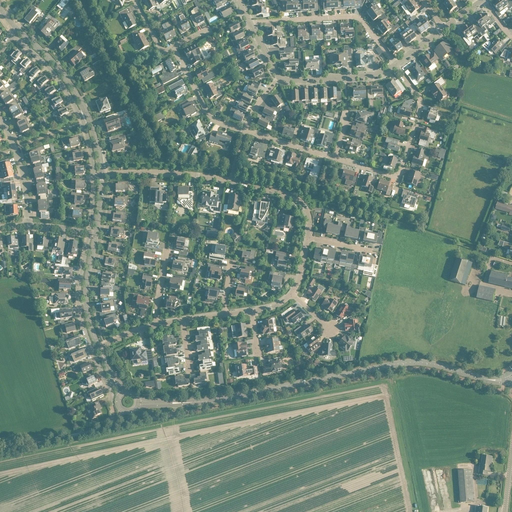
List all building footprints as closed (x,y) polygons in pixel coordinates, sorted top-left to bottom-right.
[(160,9),(156,0),(153,0),(152,0),(150,0),(149,0),(145,0),(144,1),(149,11),(150,10),(152,10),(154,9),(155,7),(156,7),(158,10),(160,9)] [(251,0),(252,6),(258,6),(258,9),(266,8),(269,8),(268,5),(262,5),(261,0),(251,0)] [(308,10),(308,0),(299,1),(300,12),(304,12),(303,11),(308,10)] [(319,5),(317,5),(316,0),(314,0),(308,0),(308,10),(314,10),(314,11),(317,11),(317,9),(319,9),(319,5)] [(332,9),(331,0),(321,0),(321,6),(323,6),(323,11),(327,11),(327,9),(332,9)] [(340,10),(339,0),(331,0),(332,9),(337,9),(337,10),(340,10)] [(349,8),(348,0),(339,0),(340,10),(344,10),(344,8),(349,8)] [(361,8),(365,0),(348,0),(349,8),(354,8),(354,9),(361,8)] [(371,0),(367,0),(365,5),(367,8),(369,7),(374,3),(373,2),(371,0)] [(410,0),(407,3),(405,0),(400,4),(402,6),(404,5),(407,10),(415,4),(412,0),(410,0)] [(447,9),(454,3),(451,0),(445,0),(446,3),(443,4),(447,9)] [(499,0),(498,1),(504,10),(507,8),(509,10),(511,7),(511,5),(510,2),(507,4),(504,0),(499,0)] [(292,11),(291,1),(283,2),(283,13),(287,13),(287,12),(292,11)] [(300,12),(299,1),(291,1),(292,11),(297,11),(297,12),(300,12)] [(496,4),(494,5),(498,11),(495,13),(499,17),(506,12),(504,10),(498,1),(496,3),(496,4)] [(380,10),(377,5),(375,3),(374,3),(369,7),(371,10),(366,13),(370,17),(377,11),(380,10)] [(457,7),(454,3),(447,9),(450,13),(457,7)] [(419,9),(415,4),(407,10),(411,14),(409,15),(411,18),(416,15),(414,12),(419,9)] [(223,17),(223,18),(232,14),(230,9),(228,10),(226,7),(225,8),(224,5),(216,9),(217,12),(220,11),(220,12),(220,14),(221,16),(223,17)] [(32,6),(28,11),(31,13),(25,20),(30,24),(32,22),(33,23),(39,16),(34,12),(36,10),(32,6)] [(191,12),(191,13),(193,16),(190,17),(195,27),(198,26),(198,25),(204,21),(200,12),(197,8),(193,10),(193,11),(191,12)] [(258,9),(256,9),(256,15),(263,15),(263,18),(269,17),(269,14),(266,14),(266,8),(258,9)] [(125,10),(119,13),(122,19),(123,19),(129,29),(136,25),(134,21),(135,19),(133,17),(132,15),(131,13),(127,15),(125,10)] [(378,18),(380,20),(385,17),(382,13),(380,13),(379,14),(377,11),(370,17),(373,22),(378,18)] [(483,15),(480,17),(487,25),(490,23),(491,26),(496,22),(492,18),(490,19),(486,14),(483,16),(483,15)] [(51,28),(57,22),(49,15),(41,25),(45,28),(41,34),(48,39),(55,30),(54,30),(51,28)] [(181,22),(176,25),(181,35),(184,33),(183,32),(190,29),(185,20),(183,15),(179,17),(181,22)] [(424,20),(419,24),(425,31),(429,28),(426,23),(428,21),(424,16),(422,18),(424,20)] [(380,31),(387,25),(386,23),(387,22),(387,20),(385,17),(380,20),(382,23),(377,26),(380,31)] [(478,19),(476,21),(480,26),(478,28),(483,35),(484,36),(486,34),(485,32),(487,31),(484,27),(487,25),(480,17),(478,19)] [(167,29),(161,32),(167,42),(170,40),(169,39),(176,36),(169,22),(164,24),(167,29)] [(240,28),(237,23),(229,27),(231,33),(229,34),(231,37),(237,34),(235,31),(240,28)] [(413,24),(411,26),(414,31),(417,29),(421,35),(425,31),(419,24),(417,25),(416,24),(414,23),(413,24)] [(353,29),(348,29),(348,25),(340,25),(341,35),(345,35),(345,38),(347,38),(354,38),(353,31),(353,29)] [(388,31),(390,34),(397,29),(395,26),(394,27),(393,26),(392,26),(389,27),(387,25),(380,31),(383,35),(388,31)] [(469,26),(466,28),(472,36),(474,39),(477,36),(479,38),(483,35),(478,28),(475,30),(471,25),(469,26)] [(336,32),(333,33),(333,26),(325,26),(326,36),(330,35),(330,39),(337,39),(336,32)] [(412,33),(414,31),(411,26),(404,31),(406,34),(412,41),(416,38),(412,33)] [(309,34),(308,34),(305,34),(305,27),(297,28),(298,37),(302,37),(303,41),(309,40),(309,34)] [(322,33),(319,33),(319,27),(311,27),(312,37),(316,36),(316,40),(323,40),(322,33)] [(464,30),(462,32),(466,37),(463,39),(469,46),(471,44),(468,40),(472,36),(466,28),(463,30),(464,30)] [(267,36),(272,36),(274,36),(274,39),(281,38),(281,32),(277,33),(277,29),(267,30),(267,36)] [(139,35),(137,30),(131,33),(134,38),(133,38),(140,51),(149,46),(146,41),(146,42),(144,39),(145,38),(142,34),(139,35)] [(242,32),(237,34),(231,37),(229,38),(234,46),(235,45),(235,46),(237,45),(241,43),(239,40),(244,37),(242,32)] [(407,45),(412,41),(406,34),(401,37),(399,34),(397,36),(401,41),(403,40),(407,45)] [(398,43),(401,41),(397,36),(392,40),(394,42),(392,44),(393,47),(391,49),(394,53),(397,51),(397,52),(402,48),(398,43)] [(60,38),(55,42),(59,45),(57,48),(61,52),(67,46),(63,42),(63,41),(60,38)] [(281,38),(274,39),(272,39),(272,46),(279,45),(279,48),(286,48),(285,42),(282,42),(281,38)] [(249,45),(246,40),(241,43),(237,45),(240,50),(238,51),(240,54),(245,51),(244,48),(249,45)] [(487,43),(482,46),(489,52),(489,53),(489,54),(490,54),(491,55),(492,54),(494,53),(496,54),(504,45),(499,41),(498,42),(496,40),(491,45),(490,45),(491,44),(490,43),(489,42),(488,43),(487,43)] [(451,49),(445,42),(440,46),(441,47),(437,49),(440,53),(438,55),(442,60),(444,58),(443,57),(447,54),(446,53),(451,49)] [(81,49),(78,45),(68,53),(71,57),(69,59),(71,62),(70,62),(74,67),(75,67),(74,66),(84,58),(80,54),(79,54),(77,52),(81,49)] [(203,60),(196,46),(184,52),(187,56),(188,56),(193,65),(203,60)] [(346,62),(353,62),(352,46),(344,47),(344,55),(330,55),(331,66),(336,66),(336,67),(337,68),(340,68),(342,67),(341,65),(347,65),(346,62)] [(286,52),(279,52),(279,57),(280,57),(280,60),(290,59),(290,54),(293,54),(293,48),(286,49),(286,52)] [(505,50),(500,57),(508,59),(511,60),(511,61),(511,62),(511,61),(511,49),(510,49),(509,52),(505,50)] [(11,62),(16,66),(20,61),(18,59),(22,54),(17,51),(15,53),(14,53),(10,57),(13,60),(11,62)] [(247,54),(245,51),(240,54),(241,57),(243,56),(246,61),(249,59),(250,59),(255,57),(252,51),(247,54)] [(356,52),(355,54),(356,67),(364,67),(364,65),(373,64),(372,56),(364,57),(363,53),(362,52),(361,51),(358,51),(356,52)] [(423,61),(424,63),(428,69),(434,64),(434,63),(438,59),(434,54),(429,57),(428,55),(421,60),(422,61),(423,61)] [(319,66),(322,66),(321,56),(313,57),(314,61),(305,61),(306,69),(314,68),(314,69),(319,69),(319,66)] [(19,71),(24,75),(29,69),(27,67),(31,63),(27,59),(24,62),(24,61),(20,65),(23,68),(19,71)] [(251,62),(250,59),(249,59),(246,61),(244,62),(246,65),(244,66),(245,68),(247,68),(248,71),(254,68),(259,65),(256,60),(251,62)] [(161,66),(151,72),(153,75),(163,70),(165,73),(164,75),(165,78),(161,80),(164,85),(178,77),(176,72),(173,74),(172,72),(176,70),(175,68),(175,67),(174,66),(173,65),(174,65),(173,63),(172,64),(170,60),(168,61),(167,61),(167,62),(163,64),(162,63),(162,64),(160,65),(161,66)] [(298,66),(298,60),(291,61),(291,63),(284,64),(284,69),(285,69),(286,72),(295,71),(295,66),(298,66)] [(423,67),(422,67),(420,69),(416,64),(408,69),(416,80),(419,77),(420,79),(427,73),(423,67)] [(30,81),(32,84),(38,78),(36,76),(40,72),(36,68),(33,70),(33,69),(29,73),(31,76),(29,78),(31,80),(30,81)] [(90,68),(89,69),(80,74),(80,75),(80,74),(82,78),(84,82),(94,76),(93,77),(91,74),(92,73),(92,72),(91,73),(89,69),(90,69),(90,68)] [(255,71),(254,68),(248,71),(249,73),(248,73),(249,75),(253,75),(255,78),(257,77),(257,79),(258,79),(266,79),(264,79),(265,73),(264,73),(263,74),(260,68),(255,71)] [(197,73),(195,74),(199,80),(201,79),(203,84),(215,78),(212,72),(207,75),(204,69),(200,71),(198,70),(197,73)] [(36,88),(40,92),(46,87),(44,85),(48,81),(45,77),(42,79),(41,79),(35,84),(37,87),(36,88)] [(436,86),(431,90),(435,95),(433,96),(435,98),(436,97),(439,101),(442,99),(442,100),(443,99),(442,99),(446,96),(439,86),(444,83),(441,78),(434,84),(436,86)] [(185,88),(184,88),(183,88),(182,87),(184,85),(182,80),(168,87),(171,92),(174,91),(176,95),(175,95),(177,99),(184,95),(184,96),(189,94),(187,91),(186,91),(186,90),(186,89),(185,88)] [(213,84),(212,81),(206,84),(208,87),(204,88),(208,95),(207,96),(207,97),(207,98),(208,98),(209,99),(210,98),(210,99),(215,96),(216,99),(222,96),(219,91),(216,93),(212,85),(213,84)] [(405,90),(399,82),(396,84),(393,81),(385,86),(393,97),(401,91),(402,93),(405,90)] [(0,92),(0,93),(7,88),(10,86),(8,84),(5,86),(2,82),(0,83),(0,92)] [(245,88),(243,91),(249,94),(255,97),(258,91),(256,90),(257,87),(258,88),(260,85),(253,82),(252,85),(248,83),(247,86),(246,86),(245,87),(245,88)] [(165,91),(163,86),(156,90),(158,95),(165,91)] [(43,100),(45,103),(53,97),(51,95),(56,91),(53,87),(50,89),(49,88),(44,91),(46,94),(44,96),(46,98),(43,100)] [(353,93),(353,97),(357,97),(358,100),(366,100),(365,88),(360,88),(360,87),(356,87),(356,89),(353,89),(353,93)] [(371,90),(367,90),(368,99),(374,99),(374,96),(382,95),(382,87),(374,88),(374,87),(371,87),(371,90)] [(3,101),(12,95),(7,88),(0,93),(2,95),(1,96),(1,97),(0,97),(2,100),(3,101)] [(336,89),(329,90),(330,96),(330,100),(336,100),(336,102),(342,102),(341,94),(336,94),(336,89)] [(321,103),(320,93),(317,93),(317,90),(310,91),(311,97),(311,104),(321,103)] [(320,90),(320,93),(321,103),(330,103),(330,100),(330,96),(327,96),(326,90),(320,90)] [(247,97),(249,94),(243,91),(241,94),(243,95),(241,101),(244,102),(250,105),(252,99),(247,97)] [(301,91),(301,97),(301,102),(302,102),(305,101),(306,104),(311,104),(311,97),(308,97),(307,91),(301,91)] [(299,104),(302,104),(302,102),(301,102),(301,97),(298,98),(298,92),(291,92),(292,102),(298,102),(299,104)] [(15,100),(12,95),(3,101),(4,103),(6,105),(7,105),(8,104),(10,107),(15,103),(14,100),(15,100)] [(275,105),(272,111),(274,112),(280,114),(280,113),(279,113),(279,111),(281,110),(279,107),(282,105),(277,96),(271,100),(275,105)] [(51,106),(54,111),(59,108),(58,105),(63,102),(60,97),(57,99),(56,98),(51,101),(53,105),(51,106)] [(106,102),(105,100),(96,103),(99,111),(100,111),(101,113),(105,111),(106,113),(109,111),(109,110),(110,110),(108,106),(111,105),(110,100),(106,102)] [(236,102),(234,108),(237,109),(240,111),(246,113),(248,108),(243,106),(244,102),(241,101),(239,100),(237,103),(236,102)] [(182,108),(184,111),(180,113),(184,120),(189,117),(189,116),(190,115),(191,116),(196,113),(193,108),(193,109),(192,107),(194,106),(192,102),(189,104),(187,101),(179,105),(181,108),(182,108)] [(12,115),(21,109),(18,105),(17,105),(15,103),(10,107),(11,109),(10,110),(9,111),(10,113),(11,113),(12,115)] [(411,111),(408,110),(410,105),(404,103),(403,108),(401,108),(399,115),(394,113),(393,117),(401,119),(402,116),(409,118),(411,111)] [(231,108),(230,111),(231,113),(234,115),(233,118),(241,122),(244,117),(239,114),(240,111),(237,109),(234,108),(233,107),(231,108)] [(273,115),(274,112),(272,111),(265,107),(263,113),(268,116),(267,118),(273,121),(275,117),(275,116),(273,115)] [(55,117),(58,122),(65,119),(63,116),(69,113),(66,108),(63,110),(63,109),(56,112),(58,115),(55,117)] [(428,115),(428,116),(427,116),(426,116),(426,117),(426,118),(427,118),(427,119),(429,120),(429,121),(429,122),(434,124),(435,122),(437,117),(437,116),(437,114),(436,114),(437,110),(429,108),(427,112),(429,112),(429,115),(428,115)] [(24,114),(21,109),(12,115),(13,116),(12,117),(14,119),(15,119),(16,118),(18,121),(24,118),(22,115),(24,114)] [(111,119),(103,122),(106,129),(108,133),(121,128),(118,121),(119,121),(117,116),(121,114),(129,112),(128,110),(121,112),(110,116),(111,119)] [(357,113),(355,121),(367,125),(368,122),(371,121),(373,114),(369,113),(368,116),(357,113)] [(19,129),(29,124),(25,117),(24,118),(18,121),(19,123),(17,124),(18,124),(17,125),(18,128),(18,127),(19,129)] [(270,127),(272,123),(274,124),(275,122),(273,121),(267,118),(265,121),(260,119),(257,124),(266,129),(268,126),(270,127)] [(198,121),(193,124),(194,125),(190,127),(192,131),(190,132),(193,139),(194,138),(195,140),(200,143),(202,140),(204,141),(209,133),(204,130),(203,132),(202,131),(200,128),(202,127),(198,121)] [(403,124),(400,123),(392,121),(391,127),(394,128),(393,133),(403,136),(403,135),(404,136),(405,132),(404,132),(405,129),(402,128),(403,124)] [(29,124),(19,129),(20,131),(21,134),(22,133),(22,134),(24,133),(25,136),(31,133),(33,132),(31,129),(29,124)] [(368,131),(369,127),(359,124),(358,128),(352,126),(350,136),(362,139),(365,131),(368,131)] [(284,127),(282,135),(292,138),(293,135),(296,136),(298,129),(295,128),(294,130),(284,127)] [(312,138),(315,139),(318,130),(313,128),(312,131),(302,128),(300,134),(302,135),(300,140),(308,143),(308,141),(310,142),(312,138)] [(420,140),(418,146),(425,148),(427,142),(428,138),(434,140),(436,132),(429,130),(424,129),(423,133),(421,132),(419,139),(420,140)] [(211,134),(209,142),(218,145),(221,146),(221,144),(229,147),(229,145),(230,145),(230,143),(232,137),(224,134),(224,133),(218,131),(217,135),(211,134)] [(331,143),(334,135),(321,131),(317,145),(324,148),(326,141),(331,143)] [(110,146),(110,148),(111,150),(112,152),(124,149),(123,145),(124,144),(124,142),(126,141),(124,135),(112,138),(113,143),(109,144),(110,146)] [(72,141),(71,137),(61,140),(63,146),(70,145),(71,148),(79,146),(79,144),(80,144),(79,140),(78,140),(78,139),(72,141)] [(389,144),(387,148),(387,149),(388,149),(388,150),(390,151),(391,150),(398,152),(398,151),(399,151),(400,149),(399,148),(399,147),(397,146),(398,141),(387,138),(385,143),(389,144)] [(361,147),(362,142),(353,140),(353,141),(353,142),(352,143),(348,142),(346,149),(355,152),(356,149),(361,147)] [(264,158),(267,147),(264,146),(264,145),(258,144),(258,145),(256,145),(257,144),(254,143),(253,146),(254,146),(253,147),(251,146),(250,149),(251,150),(250,153),(249,153),(248,156),(252,157),(252,156),(253,156),(252,159),(257,160),(258,157),(264,158)] [(45,150),(44,147),(31,151),(31,154),(30,154),(30,155),(29,155),(30,158),(31,160),(41,157),(40,152),(45,150)] [(190,149),(190,158),(195,158),(199,151),(192,147),(190,149)] [(282,165),(286,152),(277,150),(277,152),(270,149),(267,159),(271,160),(271,162),(282,165)] [(424,152),(423,152),(417,150),(416,154),(416,157),(414,156),(412,164),(422,167),(421,166),(423,159),(426,160),(428,159),(430,152),(424,150),(424,152)] [(76,154),(75,151),(68,153),(69,159),(73,158),(74,162),(82,160),(82,158),(83,158),(83,154),(81,155),(81,153),(76,154)] [(288,153),(285,163),(293,165),(293,164),(295,165),(293,169),(297,170),(298,166),(300,160),(295,158),(296,155),(288,153)] [(384,165),(383,169),(391,172),(392,168),(394,169),(397,159),(395,159),(396,156),(389,154),(388,157),(389,157),(386,166),(384,165)] [(41,157),(31,160),(31,161),(32,164),(33,164),(33,165),(34,164),(35,167),(42,165),(41,162),(43,162),(41,157)] [(313,181),(315,181),(314,184),(315,185),(316,182),(320,171),(316,170),(318,163),(318,162),(308,159),(306,159),(304,168),(305,169),(311,171),(309,177),(310,179),(313,179),(313,181)] [(6,165),(5,161),(0,162),(0,168),(1,168),(2,173),(12,170),(10,164),(6,165)] [(34,170),(33,171),(34,174),(34,175),(45,173),(44,168),(42,168),(42,165),(35,167),(36,169),(34,170)] [(78,168),(78,165),(70,166),(71,173),(75,172),(75,176),(84,175),(84,173),(85,173),(85,169),(84,169),(83,168),(78,168)] [(13,177),(12,170),(2,173),(3,177),(0,178),(0,182),(0,184),(10,182),(11,182),(10,178),(13,177)] [(344,170),(341,179),(351,182),(350,185),(354,187),(357,178),(353,177),(354,173),(344,170)] [(409,177),(407,184),(416,187),(420,174),(410,170),(408,177),(409,177)] [(45,173),(34,175),(35,177),(34,177),(35,180),(36,180),(36,181),(38,180),(38,183),(45,182),(49,181),(49,177),(46,178),(45,173)] [(365,176),(362,187),(366,188),(365,192),(371,193),(373,187),(370,186),(372,178),(365,176)] [(79,183),(79,180),(72,179),(71,186),(75,186),(75,190),(84,190),(84,188),(86,188),(86,184),(84,184),(84,183),(79,183)] [(379,180),(377,189),(386,192),(385,195),(390,197),(392,188),(388,187),(389,183),(379,180)] [(10,182),(0,184),(1,187),(6,187),(6,189),(5,189),(4,190),(4,191),(4,194),(16,192),(15,185),(11,185),(10,182)] [(37,186),(36,186),(36,189),(37,189),(37,191),(48,190),(47,185),(45,185),(45,182),(38,183),(39,185),(37,186)] [(128,191),(128,182),(121,182),(121,186),(115,186),(115,187),(114,187),(114,191),(116,191),(116,193),(127,193),(128,192),(128,191)] [(159,188),(150,188),(149,203),(155,203),(155,205),(163,205),(163,203),(166,203),(166,196),(163,195),(163,192),(159,192),(159,188)] [(177,201),(177,202),(177,203),(177,204),(178,204),(179,205),(180,205),(181,205),(181,204),(182,204),(185,208),(186,206),(190,210),(192,212),(193,210),(192,209),(192,203),(193,203),(192,202),(192,201),(193,201),(192,200),(193,192),(189,192),(189,189),(186,189),(180,189),(179,189),(178,192),(178,196),(180,196),(180,200),(179,200),(178,200),(177,201)] [(37,193),(37,196),(38,196),(38,197),(40,196),(40,199),(47,199),(52,198),(52,195),(48,195),(48,190),(37,191),(37,193)] [(414,208),(418,196),(409,194),(410,192),(403,190),(402,196),(404,196),(403,200),(402,204),(405,205),(404,208),(409,209),(410,206),(414,208)] [(5,200),(0,201),(0,203),(0,205),(5,204),(12,204),(12,201),(17,200),(16,192),(4,194),(5,200)] [(78,197),(79,194),(71,193),(71,200),(74,200),(74,204),(83,205),(83,203),(84,203),(85,199),(84,199),(84,198),(78,197)] [(213,196),(213,195),(213,194),(213,193),(212,193),(212,194),(209,193),(208,193),(208,194),(208,195),(203,194),(203,196),(202,196),(201,197),(201,198),(202,199),(203,199),(202,205),(203,206),(203,207),(205,208),(206,208),(207,208),(208,207),(208,206),(214,207),(214,213),(220,214),(221,203),(217,203),(217,196),(213,196)] [(229,195),(229,196),(229,199),(225,198),(223,211),(227,212),(227,211),(233,212),(233,210),(239,211),(240,198),(237,197),(237,196),(229,195)] [(127,204),(128,198),(120,197),(120,201),(115,200),(115,201),(113,201),(113,205),(114,205),(114,207),(123,208),(124,204),(127,204)] [(39,202),(38,202),(38,206),(38,205),(38,207),(49,207),(49,202),(52,202),(52,198),(47,199),(40,199),(40,202),(39,202)] [(269,206),(269,205),(269,204),(268,206),(255,203),(253,221),(257,222),(256,222),(256,223),(257,224),(257,225),(256,226),(257,225),(258,226),(259,226),(260,227),(261,227),(262,226),(263,226),(264,225),(264,224),(267,224),(268,216),(265,216),(265,214),(266,214),(266,213),(267,212),(267,211),(268,209),(268,208),(269,206)] [(511,207),(497,203),(495,209),(509,213),(509,215),(511,216),(511,207)] [(14,207),(14,204),(12,204),(5,204),(5,208),(8,207),(8,215),(10,215),(10,216),(18,215),(17,207),(14,207)] [(49,212),(49,207),(38,207),(38,209),(38,212),(39,212),(39,213),(41,213),(41,219),(49,219),(49,212)] [(77,211),(77,208),(70,207),(69,213),(73,214),(72,218),(81,219),(81,217),(83,217),(83,214),(82,213),(82,212),(77,211)] [(126,220),(126,213),(119,212),(118,216),(113,215),(113,216),(112,216),(111,220),(113,220),(112,222),(121,223),(124,223),(125,223),(125,222),(126,220)] [(278,221),(277,227),(284,229),(284,227),(291,228),(292,228),(294,221),(292,220),(293,219),(292,218),(292,217),(283,215),(283,217),(282,217),(281,222),(278,221)] [(332,235),(334,224),(331,223),(331,221),(329,220),(328,221),(325,221),(323,228),(327,228),(326,234),(327,234),(332,235)] [(340,231),(342,232),(344,225),(341,224),(341,223),(338,222),(338,225),(334,224),(332,235),(337,236),(338,236),(340,231)] [(271,225),(269,224),(268,225),(268,227),(267,228),(265,229),(264,230),(263,230),(270,234),(271,225)] [(351,239),(352,230),(353,228),(349,227),(350,225),(347,224),(347,225),(344,225),(342,232),(345,232),(344,237),(345,238),(351,239)] [(123,235),(124,229),(117,227),(116,231),(111,230),(111,231),(110,231),(109,235),(110,235),(110,237),(119,238),(120,234),(123,235)] [(358,235),(361,235),(362,229),(359,228),(358,232),(352,230),(351,239),(356,240),(357,240),(358,235)] [(369,243),(371,234),(372,232),(365,231),(366,229),(362,229),(361,235),(364,236),(363,241),(364,241),(364,242),(369,243)] [(383,240),(381,239),(381,238),(382,234),(381,233),(381,232),(378,232),(377,235),(371,234),(369,243),(375,244),(376,244),(376,242),(378,243),(378,244),(382,245),(383,240)] [(145,243),(144,247),(154,249),(154,245),(157,246),(159,243),(158,242),(158,235),(153,234),(148,233),(148,235),(147,240),(145,243)] [(18,251),(19,251),(18,240),(15,240),(14,237),(7,238),(8,250),(18,251)] [(33,252),(33,240),(29,240),(29,237),(26,237),(22,237),(22,243),(21,243),(21,248),(26,248),(26,252),(33,252)] [(43,251),(48,251),(49,240),(49,241),(46,241),(46,239),(44,239),(44,238),(38,237),(38,240),(37,240),(36,241),(36,242),(37,243),(38,244),(37,246),(37,247),(43,247),(43,251)] [(53,245),(52,250),(56,251),(56,252),(57,253),(63,254),(65,246),(62,245),(63,240),(55,238),(54,245),(53,245)] [(177,243),(175,250),(180,251),(179,255),(186,257),(187,252),(188,248),(184,247),(184,245),(185,240),(184,240),(184,238),(181,238),(181,239),(177,238),(176,243),(177,243)] [(67,252),(67,256),(73,257),(73,254),(77,255),(78,250),(76,250),(77,243),(69,241),(68,249),(67,248),(66,252),(67,252)] [(121,250),(122,244),(114,242),(114,246),(109,245),(108,246),(107,246),(106,249),(108,250),(107,251),(116,253),(117,249),(121,250)] [(511,244),(504,242),(502,247),(508,249),(506,255),(511,256),(511,244)] [(487,249),(484,248),(485,246),(481,245),(479,250),(486,253),(487,249)] [(210,253),(209,259),(219,261),(220,258),(219,257),(219,256),(224,257),(225,249),(224,249),(224,247),(221,247),(220,246),(220,248),(216,247),(215,253),(213,253),(212,254),(210,253)] [(315,254),(313,260),(314,260),(317,261),(320,262),(326,264),(329,250),(323,249),(323,250),(322,250),(322,254),(315,252),(315,254)] [(334,252),(329,250),(326,264),(333,265),(333,264),(336,265),(337,258),(334,257),(335,252),(334,252)] [(241,259),(244,260),(245,260),(245,263),(244,263),(251,264),(252,261),(253,261),(255,251),(251,251),(251,254),(245,253),(246,252),(242,251),(241,255),(242,255),(241,259)] [(276,252),(275,261),(278,262),(277,265),(277,266),(281,267),(281,266),(286,267),(288,258),(285,257),(286,254),(276,252)] [(145,260),(144,266),(155,267),(156,262),(153,261),(154,255),(144,253),(143,260),(145,260)] [(345,267),(347,254),(342,253),(342,254),(341,253),(340,259),(337,258),(336,265),(339,266),(338,266),(345,267)] [(353,255),(347,254),(345,267),(351,269),(351,268),(354,269),(356,262),(353,261),(354,256),(353,256),(353,255)] [(118,265),(119,259),(112,257),(111,260),(106,259),(105,261),(104,260),(103,264),(105,264),(104,266),(113,268),(114,264),(118,265)] [(173,263),(172,270),(172,269),(182,271),(183,267),(184,267),(185,263),(189,263),(189,259),(176,257),(176,258),(178,258),(177,261),(175,261),(175,263),(173,263)] [(363,271),(366,258),(361,257),(360,257),(358,262),(356,262),(354,269),(357,269),(357,270),(363,271)] [(371,259),(366,258),(363,271),(370,272),(373,273),(372,277),(375,278),(378,266),(371,265),(372,260),(371,260),(371,259)] [(456,258),(449,281),(465,286),(472,263),(456,258)] [(69,269),(69,266),(65,265),(61,265),(58,265),(56,264),(55,267),(55,271),(59,271),(61,271),(62,272),(61,275),(72,276),(72,269),(69,269)] [(138,272),(141,272),(141,267),(132,265),(131,274),(138,275),(138,272)] [(208,265),(207,272),(210,273),(209,279),(217,280),(217,281),(218,281),(219,281),(220,281),(220,280),(221,279),(221,278),(221,277),(221,273),(220,273),(220,270),(216,269),(217,266),(208,265)] [(239,279),(244,280),(245,280),(248,281),(249,276),(252,277),(254,269),(245,267),(245,271),(239,270),(239,275),(239,274),(240,275),(239,279)] [(115,280),(116,274),(109,272),(108,275),(103,274),(102,275),(101,275),(100,279),(102,279),(101,281),(110,283),(111,279),(115,280)] [(281,287),(282,279),(282,278),(278,277),(279,274),(270,272),(269,280),(271,283),(269,284),(269,285),(272,289),(274,287),(279,288),(281,287)] [(511,278),(511,279),(508,278),(508,276),(491,272),(489,283),(511,288),(511,278)] [(152,279),(150,278),(149,278),(149,275),(143,274),(142,281),(143,281),(143,284),(143,285),(143,286),(144,287),(145,287),(144,290),(149,291),(149,288),(151,288),(152,282),(151,282),(152,279)] [(170,289),(174,290),(175,292),(176,290),(179,291),(180,287),(181,287),(182,281),(185,282),(186,278),(175,276),(174,279),(170,279),(169,285),(171,285),(170,289)] [(68,283),(68,280),(58,279),(58,282),(59,282),(59,289),(63,289),(63,291),(66,291),(66,289),(70,290),(71,283),(68,283)] [(248,294),(249,287),(242,286),(242,290),(237,289),(236,291),(235,296),(244,297),(244,294),(248,294)] [(309,290),(307,294),(309,295),(308,297),(312,299),(316,301),(322,293),(324,289),(319,286),(317,290),(314,288),(311,292),(309,290)] [(492,302),(495,293),(495,290),(479,286),(476,298),(492,302)] [(99,291),(99,295),(100,295),(100,297),(113,297),(113,287),(106,287),(106,290),(100,290),(100,291),(99,291)] [(212,301),(216,302),(218,293),(217,292),(218,289),(206,287),(205,290),(209,291),(207,298),(206,298),(205,302),(212,303),(212,301)] [(67,297),(67,294),(51,294),(51,297),(53,297),(53,305),(54,307),(57,307),(58,305),(58,304),(63,304),(64,305),(66,305),(67,304),(68,304),(68,301),(69,301),(70,299),(70,298),(69,297),(67,297)] [(134,298),(133,301),(137,301),(136,305),(139,306),(139,309),(141,309),(144,310),(146,310),(147,307),(148,307),(149,303),(149,302),(148,302),(146,301),(146,298),(138,297),(138,295),(134,295),(133,298),(134,298)] [(167,303),(166,308),(174,309),(179,306),(176,301),(176,298),(169,297),(168,301),(167,301),(166,303),(167,303)] [(325,307),(325,308),(324,308),(331,313),(337,304),(330,299),(329,300),(326,298),(322,305),(325,307)] [(101,307),(100,307),(100,311),(101,311),(102,313),(111,311),(115,311),(114,307),(113,301),(106,302),(106,305),(101,306),(101,307)] [(342,305),(336,315),(341,319),(344,315),(345,316),(345,315),(349,317),(352,312),(348,310),(349,309),(347,308),(348,307),(348,306),(346,305),(345,305),(344,306),(342,305)] [(60,313),(55,314),(56,320),(65,319),(69,319),(69,318),(72,318),(71,311),(68,311),(68,308),(59,309),(60,313)] [(287,311),(280,315),(281,316),(282,315),(287,322),(290,320),(291,321),(292,321),(294,324),(302,317),(298,311),(295,313),(292,310),(289,313),(287,311)] [(116,320),(114,314),(108,316),(109,320),(104,321),(104,322),(103,323),(104,326),(105,326),(106,328),(115,325),(113,321),(116,320)] [(350,324),(344,325),(345,331),(350,331),(350,332),(358,331),(357,321),(355,321),(355,318),(350,319),(350,322),(350,324)] [(265,334),(274,333),(272,320),(263,322),(264,326),(262,326),(262,328),(261,328),(261,329),(261,332),(262,332),(263,332),(263,334),(265,334)] [(68,326),(67,323),(61,325),(63,330),(66,329),(67,333),(76,331),(74,324),(68,326)] [(245,324),(235,326),(236,332),(232,332),(233,339),(236,338),(237,338),(247,337),(247,336),(246,330),(245,324)] [(301,327),(294,332),(297,336),(300,334),(303,338),(312,332),(310,329),(311,328),(308,325),(303,329),(301,327)] [(208,338),(207,331),(210,331),(209,327),(205,328),(205,331),(197,332),(197,333),(198,333),(199,335),(198,335),(198,337),(196,337),(195,337),(193,339),(195,342),(196,342),(196,343),(198,342),(208,341),(207,341),(206,338),(208,338)] [(75,339),(74,336),(63,340),(65,343),(64,344),(67,343),(69,349),(81,345),(78,339),(76,340),(75,339),(76,339),(75,339)] [(165,347),(163,347),(172,346),(175,346),(175,345),(176,345),(176,344),(177,341),(175,340),(175,339),(174,340),(173,340),(172,336),(173,336),(162,337),(163,344),(164,344),(165,347)] [(309,341),(306,343),(306,344),(309,347),(306,349),(310,354),(314,352),(320,347),(319,347),(317,344),(320,341),(316,336),(309,341)] [(342,346),(340,348),(345,352),(347,350),(347,351),(352,345),(352,344),(353,342),(347,337),(344,341),(343,339),(339,344),(342,346)] [(278,339),(266,340),(267,346),(266,346),(267,347),(268,347),(268,348),(267,349),(268,353),(279,352),(278,339)] [(209,348),(208,341),(198,342),(199,347),(197,347),(197,346),(196,346),(197,347),(194,349),(196,351),(196,352),(197,352),(201,352),(210,350),(208,350),(208,348),(209,348)] [(246,347),(247,347),(246,343),(232,345),(233,350),(236,350),(237,358),(246,356),(245,350),(246,350),(246,347)] [(322,351),(322,356),(323,356),(331,357),(334,357),(335,352),(332,351),(332,345),(325,344),(325,347),(324,347),(323,351),(322,351)] [(172,349),(172,346),(163,347),(164,354),(166,354),(166,356),(164,357),(173,356),(177,355),(178,355),(178,354),(179,351),(176,350),(176,349),(176,350),(173,350),(172,349)] [(80,352),(79,349),(69,354),(70,357),(69,357),(72,356),(75,362),(86,358),(84,352),(81,354),(80,353),(81,352),(80,352)] [(140,349),(130,350),(132,361),(137,360),(137,362),(137,363),(138,364),(139,364),(140,364),(141,363),(141,362),(147,361),(145,351),(140,352),(140,349)] [(211,357),(210,350),(201,352),(202,355),(201,355),(201,356),(198,356),(198,357),(196,358),(197,361),(198,362),(199,362),(202,361),(211,360),(209,360),(209,358),(211,357)] [(173,359),(173,356),(164,357),(165,364),(167,363),(167,366),(165,366),(166,366),(174,365),(178,365),(178,364),(179,364),(179,363),(180,361),(177,359),(174,359),(174,358),(173,359)] [(267,366),(262,367),(263,374),(278,372),(278,373),(283,372),(282,367),(280,367),(279,359),(274,360),(274,361),(269,362),(269,365),(266,365),(267,366)] [(212,367),(211,360),(202,361),(203,364),(202,364),(202,366),(200,366),(199,365),(199,366),(197,368),(199,370),(199,371),(200,371),(200,372),(211,370),(210,367),(212,367)] [(81,364),(72,368),(74,371),(78,369),(79,371),(81,370),(83,374),(91,370),(88,364),(83,366),(81,364)] [(175,368),(174,365),(166,366),(166,373),(168,373),(169,376),(179,374),(180,374),(180,373),(181,370),(179,369),(179,368),(178,368),(178,369),(175,369),(175,368)] [(237,367),(238,372),(236,373),(237,376),(238,376),(238,378),(247,376),(251,375),(251,376),(257,375),(256,368),(250,368),(250,369),(246,370),(246,365),(237,367)] [(205,374),(196,375),(197,375),(197,378),(197,379),(194,380),(194,379),(191,379),(191,385),(193,384),(193,385),(194,385),(205,384),(205,381),(206,381),(205,374)] [(183,377),(184,377),(184,376),(175,378),(176,385),(177,385),(178,387),(188,386),(189,385),(191,385),(191,379),(187,380),(184,381),(184,380),(183,377)] [(93,377),(92,378),(87,380),(86,380),(86,378),(86,377),(78,381),(86,384),(86,385),(88,386),(88,387),(97,383),(96,382),(97,380),(94,379),(93,377)] [(97,388),(96,388),(85,393),(88,399),(90,398),(92,402),(96,400),(95,399),(99,397),(100,398),(103,397),(101,392),(102,392),(101,392),(100,392),(99,390),(98,391),(98,390),(97,391),(96,388),(97,388)] [(99,407),(100,406),(99,402),(86,408),(88,412),(90,411),(92,415),(91,416),(92,420),(96,418),(95,417),(102,414),(100,410),(100,409),(99,407)] [(483,456),(481,465),(481,470),(480,470),(479,474),(487,475),(488,472),(491,472),(493,457),(486,456),(485,456),(483,456)] [(475,502),(472,469),(458,471),(461,503),(475,502)]
